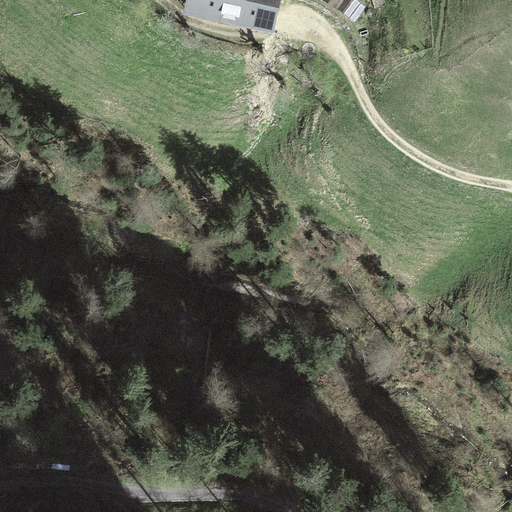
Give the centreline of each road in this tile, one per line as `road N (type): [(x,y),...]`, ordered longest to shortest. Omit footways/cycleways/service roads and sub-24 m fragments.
road 1 (track): [(511,186),(435,168),(399,145),(370,114),(340,49),(319,36),(214,32),(180,23),(151,0)]
road 2 (track): [(0,485),(77,480),(243,494),(290,511)]
